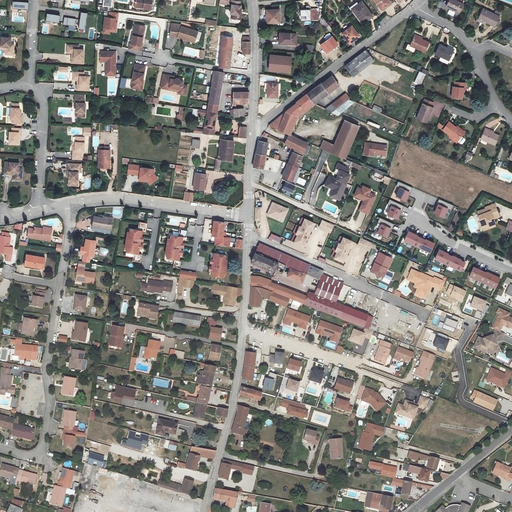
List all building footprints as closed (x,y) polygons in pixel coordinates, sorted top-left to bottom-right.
[(105,0),(96,0),(95,9),(104,10),(105,0)] [(137,0),(130,0),(129,7),(138,8),(138,9),(146,11),(147,0),(137,0),(138,0),(137,0)] [(235,1),(229,0),(225,0),(224,12),(226,13),(226,17),(235,19),(235,1)] [(390,5),(386,0),(373,0),(380,11),(390,5)] [(460,0),(459,0),(452,0),(448,8),(457,13),(455,15),(461,18),(466,6),(459,3),(460,0)] [(317,13),(316,2),(304,4),(305,13),(317,13)] [(371,16),(360,2),(350,10),(354,17),(356,15),(362,23),(371,16)] [(278,20),(278,8),(266,8),(266,20),(278,20)] [(502,19),(485,11),(482,19),(489,22),(488,24),(497,28),(502,19)] [(81,14),(74,13),(72,29),(78,30),(81,14)] [(54,17),(41,15),(40,21),(53,23),(54,17)] [(110,22),(111,16),(102,15),(102,21),(98,20),(97,31),(103,31),(102,34),(103,34),(109,35),(110,26),(108,24),(109,22),(110,22)] [(69,20),(58,18),(57,26),(68,28),(69,20)] [(137,26),(129,25),(125,45),(124,44),(123,49),(135,52),(136,46),(135,46),(135,43),(137,38),(135,37),(137,26)] [(174,27),(164,27),(164,36),(171,37),(180,40),(180,37),(189,40),(191,31),(174,26),(174,27)] [(358,35),(351,26),(341,34),(348,43),(358,35)] [(295,29),(278,28),(278,39),(295,39),(295,29)] [(227,37),(216,35),(216,42),(213,66),(224,67),(227,37)] [(337,45),(330,36),(318,46),(325,54),(337,45)] [(422,39),(414,36),(410,45),(408,44),(407,48),(413,51),(415,47),(424,52),(429,42),(422,39)] [(7,40),(0,38),(0,48),(2,48),(2,51),(1,53),(9,54),(10,45),(6,45),(7,40)] [(437,52),(442,54),(450,58),(454,50),(447,46),(441,43),(437,52)] [(66,58),(65,64),(77,64),(78,50),(72,50),(72,46),(64,46),(63,54),(66,54),(68,54),(68,59),(66,58)] [(293,47),(286,46),(285,54),(268,51),(266,65),(285,68),(287,54),(290,55),(292,55),(293,47)] [(375,61),(366,50),(356,58),(365,69),(375,61)] [(110,53),(95,52),(95,62),(100,63),(100,72),(109,73),(109,62),(110,62),(110,53)] [(365,69),(356,58),(346,66),(354,77),(365,69)] [(109,73),(100,72),(100,76),(110,77),(110,62),(109,62),(109,73)] [(140,67),(131,65),(127,82),(129,83),(128,89),(137,90),(138,84),(137,83),(138,80),(140,67)] [(218,72),(209,71),(202,111),(212,113),(218,72)] [(414,84),(421,86),(425,74),(419,71),(414,84)] [(71,85),(71,91),(82,91),(83,77),(78,77),(78,74),(69,73),(69,81),(71,81),(73,81),(73,86),(71,85)] [(166,76),(158,75),(156,88),(164,90),(164,87),(177,90),(176,94),(181,95),(182,86),(178,85),(178,81),(174,81),(173,79),(171,78),(169,80),(166,79),(166,76)] [(307,95),(313,102),(315,104),(340,85),(332,76),(322,84),(321,83),(307,95)] [(464,84),(465,80),(455,78),(454,83),(452,82),(450,94),(460,96),(462,88),(461,84),(464,84)] [(278,83),(265,82),(264,88),(268,89),(267,97),(277,98),(278,83)] [(243,91),(227,92),(227,103),(243,103),(243,91)] [(326,109),(333,113),(337,109),(350,99),(351,98),(347,93),(326,109)] [(269,126),(290,134),(291,135),(298,118),(300,114),(301,112),(313,102),(307,95),(296,103),(297,103),(286,113),(269,126)] [(73,112),(73,118),(79,118),(79,104),(78,104),(78,96),(69,96),(69,103),(70,104),(70,108),(70,112),(73,112)] [(423,98),(422,102),(415,118),(425,123),(432,106),(431,106),(432,102),(423,98)] [(431,115),(440,118),(445,103),(436,100),(431,115)] [(7,109),(6,109),(6,120),(8,120),(8,124),(17,125),(18,117),(16,117),(15,116),(15,113),(15,109),(14,109),(14,105),(10,105),(10,109),(7,109)] [(371,110),(380,114),(382,108),(374,105),(371,110)] [(202,111),(193,110),(192,115),(201,116),(199,130),(198,135),(208,135),(212,113),(202,111)] [(345,120),(331,153),(345,159),(360,126),(345,120)] [(462,130),(449,121),(445,126),(440,122),(437,126),(456,139),(462,130)] [(241,127),(233,126),(232,138),(240,138),(241,127)] [(488,127),(484,126),(480,137),(494,143),(497,134),(493,132),(487,130),(488,127)] [(83,135),(91,136),(91,128),(83,127),(83,135)] [(7,133),(5,133),(4,145),(13,145),(13,141),(14,138),(15,138),(17,138),(17,130),(7,129),(7,133)] [(290,134),(285,144),(295,148),(305,153),(308,144),(291,135),(290,134)] [(67,151),(67,159),(76,160),(76,152),(78,152),(78,138),(72,138),(72,143),(69,143),(69,146),(69,151),(67,151)] [(195,141),(188,140),(187,148),(195,149),(195,141)] [(219,140),(216,141),(214,159),(216,159),(226,160),(228,142),(219,140)] [(266,156),(269,143),(259,141),(256,154),(266,156)] [(388,145),(366,142),(364,153),(370,154),(370,153),(375,153),(387,155),(388,145)] [(305,153),(295,148),(289,163),(298,167),(305,153)] [(106,151),(95,151),(94,169),(104,169),(104,162),(106,162),(106,151)] [(264,168),(266,156),(256,154),(254,167),(264,168)] [(278,172),(281,160),(267,157),(264,169),(278,172)] [(214,159),(208,158),(208,161),(213,162),(212,171),(214,171),(216,159),(214,159)] [(14,164),(0,163),(0,170),(0,174),(5,175),(5,173),(10,173),(9,175),(9,178),(17,178),(18,170),(14,169),(14,164)] [(292,181),(298,167),(289,163),(283,177),(292,181)] [(71,173),(71,165),(63,164),(62,173),(64,173),(63,178),(63,182),(66,182),(66,187),(72,187),(73,173),(71,173)] [(139,181),(155,183),(156,167),(128,165),(128,174),(139,175),(139,181)] [(341,170),(336,179),(346,183),(350,174),(348,173),(350,169),(341,165),(339,169),(341,170)] [(201,175),(191,173),(189,189),(200,190),(201,175)] [(388,184),(391,178),(384,175),(381,181),(388,184)] [(330,176),(327,183),(335,186),(333,189),(330,195),(339,200),(347,184),(346,183),(336,179),(335,178),(330,176)] [(292,196),(295,185),(281,181),(278,192),(292,196)] [(400,183),(396,198),(408,201),(412,186),(400,183)] [(362,189),(358,187),(354,195),(358,197),(357,198),(363,201),(364,200),(365,200),(361,210),(368,213),(376,195),(370,192),(371,189),(363,186),(362,189)] [(182,193),(181,201),(189,203),(190,194),(184,193),(182,193)] [(358,197),(354,195),(353,198),(362,202),(359,209),(361,210),(365,200),(364,200),(363,201),(357,198),(358,197)] [(448,209),(451,210),(453,204),(439,200),(438,203),(449,206),(448,209)] [(272,201),(266,216),(283,223),(289,208),(272,201)] [(398,219),(403,206),(392,201),(387,215),(398,219)] [(435,214),(445,218),(450,205),(440,202),(435,214)] [(502,214),(498,204),(489,207),(489,208),(491,211),(482,215),(481,215),(486,226),(492,224),(493,226),(498,224),(499,223),(497,219),(496,216),(502,214)] [(102,217),(93,216),(92,226),(110,229),(112,221),(102,219),(102,217)] [(298,234),(295,242),(303,246),(314,222),(305,218),(301,226),(300,225),(296,233),(298,234)] [(383,220),(376,233),(387,238),(394,225),(383,220)] [(225,223),(214,221),(212,236),(222,237),(223,237),(225,223)] [(326,221),(323,228),(330,232),(333,225),(326,221)] [(134,253),(132,261),(140,262),(141,254),(138,254),(139,248),(141,248),(142,244),(140,244),(140,240),(143,241),(143,237),(141,236),(142,231),(146,231),(147,223),(139,222),(138,230),(130,228),(130,232),(128,232),(125,247),(127,248),(126,251),(134,253)] [(33,230),(28,229),(27,237),(50,241),(52,229),(42,227),(42,229),(42,231),(33,230)] [(174,260),(172,268),(180,269),(181,261),(178,260),(179,255),(181,255),(182,251),(180,251),(180,247),(183,248),(183,244),(181,243),(182,237),(186,238),(187,230),(179,229),(178,237),(170,235),(170,239),(168,238),(165,254),(167,255),(166,258),(174,260)] [(432,253),(436,242),(408,231),(404,241),(432,253)] [(269,239),(280,243),(282,237),(271,233),(269,239)] [(337,251),(335,257),(344,262),(353,241),(343,237),(341,243),(339,243),(336,250),(337,251)] [(1,255),(14,256),(15,249),(11,249),(11,239),(10,238),(2,238),(1,238),(0,245),(0,249),(2,249),(1,255)] [(85,239),(84,247),(83,254),(83,255),(93,256),(95,241),(85,239)] [(361,247),(370,251),(373,243),(365,240),(361,247)] [(252,261),(252,262),(275,271),(278,262),(281,264),(290,268),(286,276),(301,283),(305,274),(319,280),(316,289),(335,297),(336,295),(342,298),(345,289),(340,286),(343,279),(260,243),(252,261)] [(439,249),(434,260),(463,271),(467,260),(439,249)] [(388,268),(392,257),(379,252),(375,262),(376,263),(375,266),(373,265),(371,272),(374,273),(376,278),(381,276),(383,277),(387,268),(388,268)] [(211,271),(210,277),(222,278),(223,275),(225,275),(227,259),(225,259),(226,255),(214,254),(213,260),(211,259),(210,263),(212,263),(212,267),(210,266),(209,270),(211,271)] [(26,255),(24,264),(32,265),(32,267),(36,267),(43,268),(44,258),(26,255)] [(474,265),(467,281),(476,284),(480,286),(482,282),(496,289),(501,277),(474,265)] [(78,266),(75,280),(82,281),(82,283),(93,284),(95,274),(84,272),(85,267),(78,266)] [(434,279),(412,269),(408,277),(414,280),(416,276),(420,278),(418,283),(419,287),(420,288),(417,295),(425,299),(431,286),(441,290),(445,282),(434,278),(434,279)] [(194,273),(180,271),(178,278),(183,279),(190,280),(193,280),(194,273)] [(259,288),(260,277),(251,276),(251,286),(257,287),(259,288)] [(408,277),(407,280),(415,283),(414,287),(417,288),(415,294),(417,295),(420,288),(419,287),(418,283),(420,278),(416,276),(414,280),(408,277)] [(266,289),(268,290),(270,283),(271,281),(260,277),(259,288),(262,288),(266,289)] [(340,286),(345,289),(348,282),(343,279),(340,286)] [(163,283),(148,280),(147,284),(147,286),(146,291),(153,292),(162,293),(162,291),(171,292),(172,284),(164,282),(163,283)] [(279,286),(270,283),(268,290),(272,292),(276,293),(279,286)] [(216,285),(212,284),(210,293),(224,295),(221,293),(215,292),(216,285)] [(236,287),(236,288),(216,285),(215,292),(221,293),(224,295),(226,295),(224,303),(224,304),(234,306),(235,296),(236,295),(238,296),(242,297),(242,288),(236,287)] [(258,307),(259,292),(262,294),(264,295),(264,292),(266,293),(264,298),(268,300),(272,292),(268,290),(266,289),(262,288),(259,288),(257,287),(251,286),(249,306),(258,307)] [(288,289),(279,286),(276,293),(285,297),(288,289)] [(297,293),(288,289),(285,297),(288,298),(294,301),(297,293)] [(316,289),(313,295),(333,302),(335,297),(316,289)] [(45,294),(35,292),(35,296),(33,296),(31,306),(41,308),(42,302),(43,298),(44,298),(45,294)] [(272,292),(268,300),(281,305),(283,302),(285,297),(276,293),(272,292)] [(313,295),(308,292),(307,297),(304,304),(317,310),(362,327),(366,315),(339,304),(333,302),(313,295)] [(307,297),(297,293),(294,301),(304,304),(307,297)] [(86,297),(75,295),(72,310),(83,312),(86,297)] [(333,302),(339,304),(342,298),(336,295),(335,297),(333,302)] [(158,307),(139,303),(137,313),(147,315),(147,317),(156,319),(158,307)] [(305,329),(310,317),(288,309),(284,321),(291,323),(291,321),(298,324),(298,326),(305,329)] [(201,315),(174,311),(172,321),(199,326),(201,315)] [(366,315),(362,327),(367,329),(372,317),(366,315)] [(217,318),(209,316),(207,326),(211,327),(215,327),(217,318)] [(34,320),(24,318),(21,334),(31,336),(33,328),(34,320)] [(342,328),(320,320),(316,332),(324,335),(325,333),(332,335),(331,337),(338,339),(342,328)] [(76,322),(74,333),(75,333),(74,340),(85,342),(87,324),(76,322)] [(124,327),(113,325),(109,344),(119,346),(121,336),(122,336),(124,327)] [(215,327),(211,327),(209,337),(220,339),(220,335),(225,336),(225,332),(221,332),(222,329),(215,327)] [(349,341),(362,345),(366,332),(353,328),(349,341)] [(503,334),(494,330),(492,335),(483,338),(482,340),(478,338),(474,347),(478,349),(479,349),(480,345),(486,348),(487,350),(487,351),(491,353),(495,352),(497,348),(495,342),(500,340),(503,334)] [(461,334),(456,341),(463,345),(467,338),(461,334)] [(160,341),(150,340),(148,347),(147,347),(145,357),(151,358),(151,357),(155,357),(156,349),(158,349),(159,349),(160,341)] [(390,344),(381,341),(378,346),(379,346),(376,354),(374,360),(384,364),(390,350),(389,349),(390,344)] [(37,346),(14,343),(13,354),(29,356),(29,359),(35,359),(37,346)] [(220,346),(211,344),(207,358),(218,360),(220,346)] [(338,345),(335,351),(341,354),(344,347),(338,345)] [(397,346),(394,359),(401,361),(401,359),(411,362),(414,350),(397,346)] [(185,351),(175,349),(174,356),(184,358),(185,351)] [(73,350),(72,357),(73,358),(72,368),(81,369),(84,351),(73,350)] [(245,352),(241,378),(251,380),(256,353),(245,352)] [(433,360),(422,356),(420,360),(421,360),(418,368),(416,374),(425,378),(433,360)] [(287,367),(299,371),(303,361),(290,357),(287,367)] [(210,386),(214,368),(216,368),(216,365),(214,365),(214,366),(205,364),(203,370),(200,370),(199,375),(197,375),(196,383),(199,384),(210,386)] [(485,380),(505,388),(511,373),(491,365),(485,380)] [(10,370),(3,368),(0,383),(0,390),(1,390),(4,391),(7,391),(7,393),(13,394),(14,388),(10,387),(12,377),(9,376),(10,370)] [(65,377),(63,385),(65,385),(64,395),(73,396),(75,379),(65,377)] [(297,395),(300,380),(283,377),(283,381),(287,381),(285,393),(297,395)] [(274,379),(267,378),(264,388),(271,390),(274,379)] [(339,378),(335,388),(350,393),(354,383),(339,378)] [(208,400),(210,386),(199,384),(199,386),(201,386),(198,398),(197,398),(197,399),(187,397),(187,401),(196,403),(206,405),(208,400)] [(135,389),(117,385),(115,393),(112,392),(111,399),(121,401),(122,397),(123,393),(126,394),(125,398),(133,399),(135,389)] [(261,393),(241,387),(239,394),(259,400),(261,393)] [(365,388),(360,402),(382,409),(386,395),(365,388)] [(313,404),(314,397),(308,397),(309,393),(303,392),(302,403),(313,404)] [(497,400),(479,392),(477,396),(477,397),(475,401),(493,409),(497,400)] [(404,406),(399,404),(396,413),(401,415),(403,411),(415,415),(418,407),(423,409),(426,405),(429,399),(421,397),(418,405),(415,404),(413,404),(412,403),(406,400),(404,406)] [(282,398),(281,406),(288,408),(286,413),(307,418),(309,410),(304,409),(306,404),(282,398)] [(206,405),(196,403),(193,416),(203,418),(205,407),(206,405)] [(248,408),(242,406),(237,405),(237,409),(236,413),(231,431),(245,435),(247,429),(242,428),(248,408)] [(227,410),(217,408),(217,409),(216,415),(225,417),(227,410)] [(63,425),(65,426),(64,430),(75,432),(77,432),(78,428),(74,427),(76,413),(65,411),(63,425)] [(11,431),(14,419),(0,415),(0,426),(6,428),(5,430),(11,431)] [(17,425),(18,420),(14,419),(11,431),(10,434),(22,438),(23,435),(32,438),(34,429),(17,425)] [(177,423),(159,419),(155,433),(162,435),(163,431),(174,433),(177,423)] [(363,432),(359,447),(368,450),(370,442),(371,443),(374,434),(375,432),(376,433),(375,434),(382,436),(385,427),(368,423),(365,433),(363,432)] [(303,438),(308,440),(313,441),(312,443),(317,444),(319,436),(315,435),(316,431),(306,428),(303,438)] [(75,432),(64,430),(64,435),(65,435),(64,441),(63,445),(73,447),(74,437),(75,432)] [(330,449),(332,449),(333,458),(342,458),(341,438),(329,439),(330,449)] [(170,440),(168,448),(175,450),(177,442),(170,440)] [(216,450),(191,446),(186,463),(177,461),(176,465),(185,468),(194,470),(199,455),(214,458),(216,450)] [(84,447),(82,461),(82,462),(85,463),(101,467),(104,468),(106,462),(102,461),(104,456),(87,451),(88,448),(84,447)] [(418,453),(409,450),(408,457),(417,459),(417,457),(418,453)] [(439,458),(418,453),(417,457),(428,460),(426,467),(436,470),(439,458)] [(221,462),(218,476),(228,479),(230,467),(232,461),(223,459),(222,463),(221,462)] [(232,461),(230,467),(243,470),(244,463),(232,461)] [(510,466),(496,461),(492,472),(499,474),(499,473),(501,474),(502,476),(506,477),(505,478),(509,480),(511,473),(508,471),(510,466)] [(101,467),(85,463),(78,486),(91,490),(97,471),(100,472),(101,467)] [(243,470),(242,472),(254,475),(256,466),(244,463),(243,470)] [(19,470),(19,469),(2,464),(0,472),(0,476),(7,478),(8,473),(12,475),(17,476),(19,470)] [(382,465),(380,475),(394,478),(396,470),(390,469),(391,466),(382,465)] [(408,465),(407,470),(419,473),(418,479),(426,481),(429,470),(408,465)] [(157,485),(104,468),(101,467),(100,472),(110,476),(104,495),(120,500),(147,508),(158,511),(199,511),(202,499),(189,495),(180,492),(164,487),(157,485)] [(63,468),(59,486),(67,488),(70,489),(74,471),(63,468)] [(19,470),(17,476),(16,480),(35,485),(37,475),(19,470)] [(186,473),(184,480),(182,486),(180,492),(189,495),(195,475),(186,473)] [(402,487),(399,498),(407,499),(411,485),(431,489),(434,487),(403,480),(402,487)] [(180,492),(182,486),(172,482),(171,484),(166,482),(164,487),(180,492)] [(59,486),(55,485),(53,493),(55,494),(52,503),(62,506),(67,488),(59,486)] [(226,507),(234,509),(235,509),(239,493),(215,488),(213,497),(227,501),(226,507)] [(389,509),(391,496),(372,492),(370,505),(379,507),(379,509),(379,511),(386,511),(387,511),(388,509),(389,509)] [(19,511),(24,502),(12,498),(6,511),(19,511)] [(451,503),(447,504),(445,502),(438,508),(442,511),(468,511),(473,502),(465,499),(464,502),(460,501),(455,501),(456,503),(453,504),(451,503)] [(147,508),(120,500),(119,504),(146,511),(147,508)] [(271,505),(262,503),(260,511),(270,511),(270,510),(271,505)]
